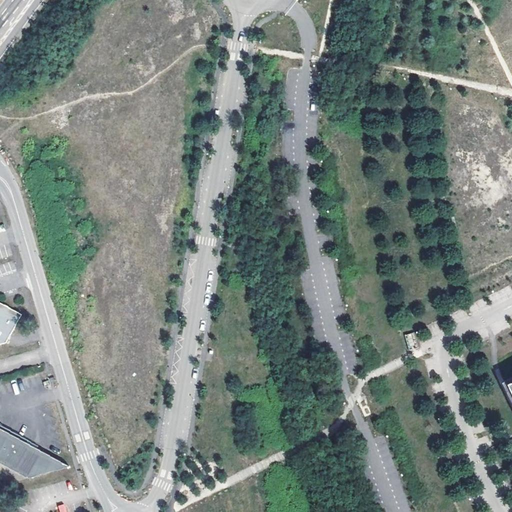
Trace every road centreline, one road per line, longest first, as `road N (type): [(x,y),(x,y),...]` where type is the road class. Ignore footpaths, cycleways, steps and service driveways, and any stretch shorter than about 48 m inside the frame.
road 1 (residential): [(244,5),(166,473),(150,511)]
road 2 (residential): [(0,175),(88,454),(117,511)]
